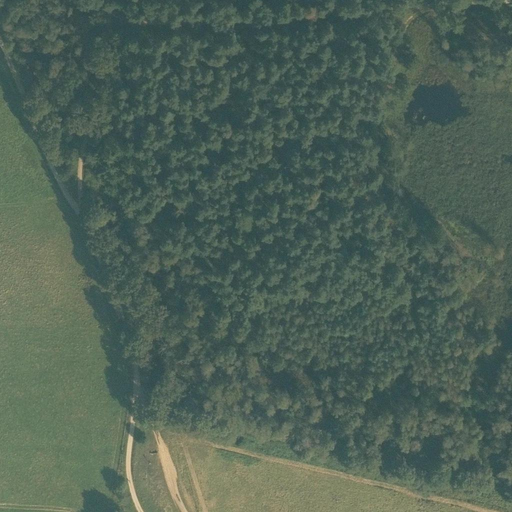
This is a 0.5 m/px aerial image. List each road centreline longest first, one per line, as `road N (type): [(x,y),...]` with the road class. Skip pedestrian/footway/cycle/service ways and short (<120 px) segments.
road 1 (track): [(116,24),(455,0)]
road 2 (track): [(141,511),(133,453),(141,381),(127,323),(78,211)]
road 3 (track): [(405,289),(375,118),(411,2)]
road 4 (track): [(78,211),(85,141),(108,103),(116,24)]
